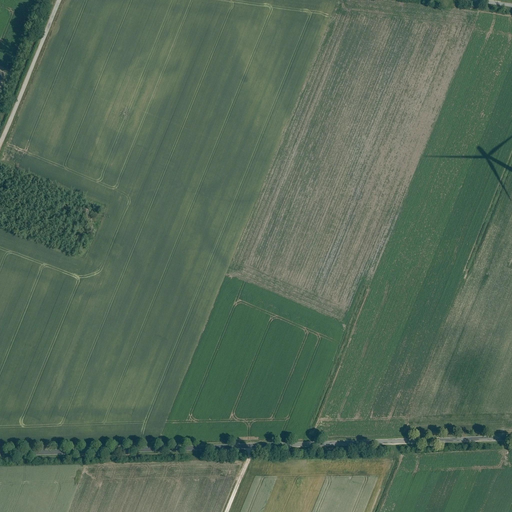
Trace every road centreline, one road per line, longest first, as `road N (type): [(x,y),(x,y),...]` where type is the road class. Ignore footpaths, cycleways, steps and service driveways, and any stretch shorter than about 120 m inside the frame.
road 1 (tertiary): [(511,440),(0,456)]
road 2 (track): [(0,142),(58,0)]
